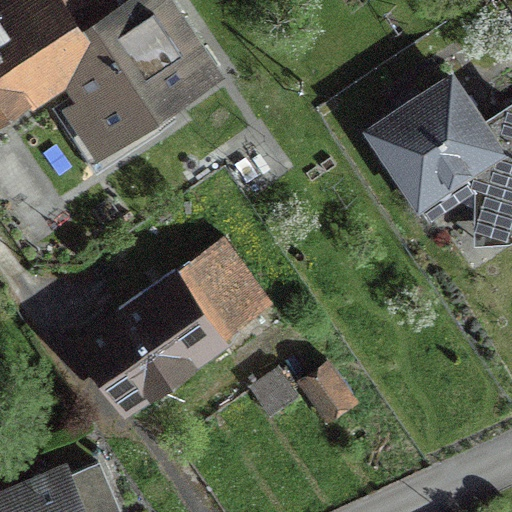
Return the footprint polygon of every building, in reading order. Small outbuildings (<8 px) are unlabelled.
[(158,0),(128,0),(109,14),(99,0),(21,0),(0,15),(0,116),(70,67),(119,136),(209,72),(158,0)] [(511,234),(511,109),(511,108),(479,129),(448,82),(372,133),(419,203),(468,170),(511,234)] [(266,315),(216,243),(82,336),(133,408),(266,315)] [(356,393),(332,355),(300,375),(324,413),(356,393)] [(78,511),(64,477),(0,503),(0,511),(78,511)]
